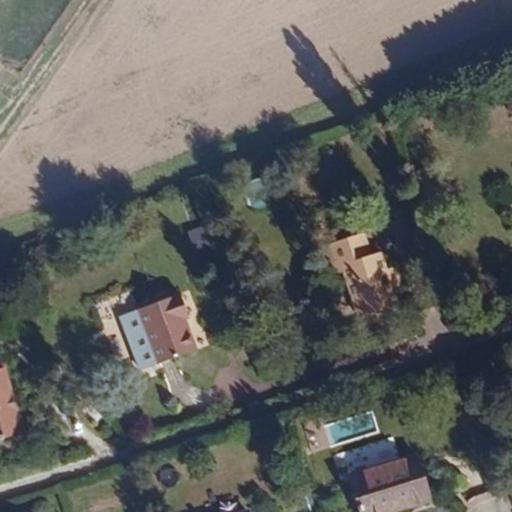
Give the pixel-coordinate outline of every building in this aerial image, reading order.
[(388,281),(399,278),(395,265),(384,268),(379,252),(370,255),(362,232),(322,245),(333,275),(342,272),(358,318),(396,305),(390,287),(388,281)] [(401,284),(399,278),(388,281),(390,287),(401,284)] [(194,349),(182,319),(187,317),(178,294),(137,309),(158,363),(194,349)] [(0,439),(23,432),(2,368),(0,368),(0,439)] [(388,511),(429,499),(415,456),(349,476),(360,511),(388,511)]
